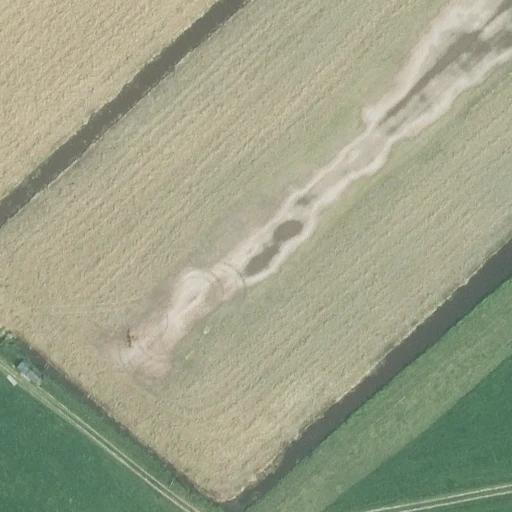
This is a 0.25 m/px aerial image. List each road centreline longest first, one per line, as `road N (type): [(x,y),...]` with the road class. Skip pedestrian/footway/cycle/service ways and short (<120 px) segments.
road 1 (track): [(193,511),(0,357)]
road 2 (track): [(511,489),(389,511)]
